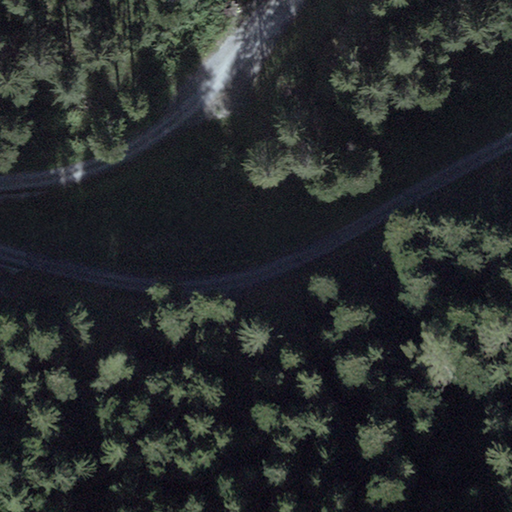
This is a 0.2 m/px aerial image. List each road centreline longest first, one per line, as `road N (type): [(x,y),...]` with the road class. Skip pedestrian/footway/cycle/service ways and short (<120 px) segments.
road 1 (track): [(511,142),(324,246),(229,283),(129,284),(0,252)]
road 2 (track): [(0,183),(87,166),(162,127),(288,0)]
